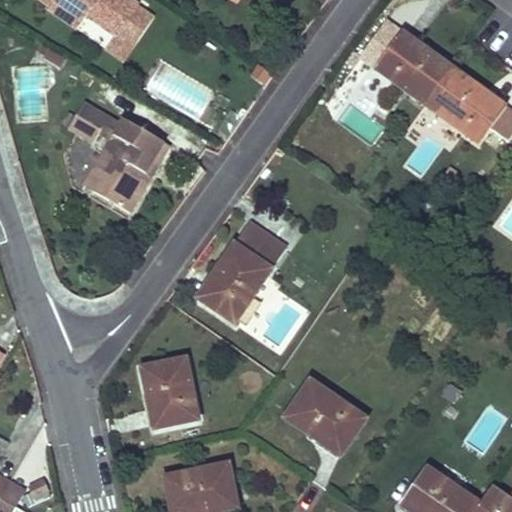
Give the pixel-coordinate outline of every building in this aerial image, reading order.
[(118,40),(140,10),(126,0),(36,0),(50,10),(48,13),(77,34),(88,19),(118,40)] [(449,69),(400,33),(374,69),(424,105),(449,69)] [(504,110),(449,69),(424,105),(478,145),(504,110)] [(127,129),(91,108),(78,131),(99,145),(106,136),(119,144),(111,156),(120,161),(100,195),(136,217),(176,151),(131,124),(127,129)] [(120,161),(111,156),(92,189),(100,195),(120,161)] [(248,222),(247,225),(283,251),(285,248),(248,222)] [(283,251),(247,225),(197,299),(234,324),(237,320),(251,299),(283,251)] [(244,324),(258,304),(251,299),(237,320),(244,324)] [(188,361),(143,370),(155,430),(200,420),(188,361)] [(363,420),(309,383),(284,418),(338,456),(363,420)] [(228,465),(165,478),(172,511),(221,511),(238,509),(228,465)] [(475,511),(479,506),(428,469),(402,507),(409,511),(475,511)] [(35,474),(27,487),(40,494),(48,482),(35,474)] [(0,477),(0,497),(9,483),(0,477)] [(9,483),(0,497),(0,500),(14,509),(24,491),(9,483)] [(511,511),(511,503),(505,499),(491,489),(479,506),(475,511),(511,511)] [(0,511),(11,511),(14,509),(0,500),(0,511)]
